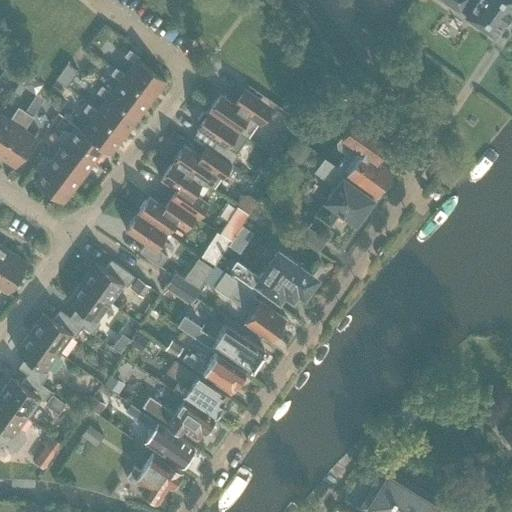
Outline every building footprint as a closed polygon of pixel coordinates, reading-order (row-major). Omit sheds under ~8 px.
[(511,0),(442,0),(494,36),(511,8),(511,0)] [(134,62),(125,74),(123,76),(152,98),(166,79),(137,58),(139,56),(129,48),(124,55),(134,62)] [(110,73),(120,80),(111,92),(109,95),(138,116),(152,98),(123,76),(125,74),(115,66),(110,73)] [(106,98),(97,110),(95,113),(124,135),(138,116),(109,95),(111,92),(101,84),(96,91),(106,98)] [(220,93),(208,110),(237,130),(246,136),(257,121),(259,123),(266,112),(271,106),(244,87),(234,102),(220,93)] [(331,88),(316,109),(331,119),(346,98),(331,88)] [(336,117),(346,124),(357,107),(348,101),(336,117)] [(92,116),(82,131),(81,131),(104,148),(103,148),(110,153),(124,135),(95,113),(97,110),(87,103),(83,109),(92,116)] [(29,104),(25,110),(33,115),(37,109),(29,104)] [(9,119),(0,113),(0,149),(25,110),(18,105),(9,119)] [(397,129),(364,105),(354,118),(388,142),(397,129)] [(0,149),(0,155),(15,165),(34,135),(24,129),(33,115),(25,110),(0,149)] [(196,127),(216,141),(210,149),(230,163),(238,153),(236,131),(237,130),(208,110),(196,127)] [(368,187),(374,192),(376,189),(379,188),(384,182),(383,179),(390,170),(375,160),(377,156),(378,157),(388,142),(354,118),(344,133),(343,132),(334,144),(347,154),(338,166),(346,172),(368,187)] [(70,133),(63,128),(59,135),(94,161),(103,148),(104,148),(81,131),(82,131),(75,126),(70,133)] [(52,130),(47,136),(54,141),(59,135),(52,130)] [(54,141),(60,146),(55,153),(83,175),(94,161),(59,135),(54,141)] [(213,189),(230,163),(210,149),(204,158),(184,143),(172,160),(201,181),(202,181),(213,189)] [(303,143),(295,154),(310,165),(318,154),(303,143)] [(49,160),(43,155),(38,161),(73,188),(83,175),(55,153),(49,160)] [(371,197),(364,192),(368,187),(346,172),(324,156),(314,170),(335,185),(325,199),(326,199),(315,213),(329,223),(339,211),(342,213),(343,211),(354,220),(356,217),(359,219),(365,210),(362,209),(371,197)] [(194,192),(201,181),(172,160),(160,177),(180,192),(175,200),(198,216),(208,202),(194,192)] [(34,180),(63,202),(73,188),(38,161),(33,168),(40,173),(34,180)] [(149,194),(137,211),(166,232),(173,221),(185,229),(194,215),(197,217),(198,216),(175,200),(169,208),(149,194)] [(242,194),(235,204),(236,205),(247,212),(256,199),(248,194),(242,194)] [(247,212),(236,205),(219,231),(232,240),(249,213),(247,212)] [(155,247),(166,232),(137,211),(125,228),(145,242),(139,251),(159,265),(167,255),(155,247)] [(207,224),(211,218),(201,211),(197,217),(207,224)] [(0,262),(8,250),(0,244),(0,262)] [(204,249),(200,255),(214,264),(218,258),(204,249)] [(258,275),(236,259),(229,269),(251,285),(255,280),(278,296),(283,289),(291,295),(296,288),(299,290),(305,289),(312,279),(313,279),(312,273),(311,273),(278,249),(266,265),(266,264),(258,275)] [(0,262),(0,287),(7,292),(27,262),(8,250),(0,262)] [(104,268),(94,262),(81,280),(110,301),(123,283),(126,285),(134,275),(111,258),(104,268)] [(205,278),(204,279),(214,286),(229,297),(251,312),(245,321),(270,339),(285,318),(253,295),(255,292),(240,281),(226,271),(225,271),(215,264),(205,278)] [(174,271),(165,285),(190,302),(199,289),(174,271)] [(196,271),(189,281),(198,287),(204,279),(205,278),(196,271)] [(129,287),(142,296),(149,286),(136,276),(129,287)] [(96,320),(110,301),(81,280),(67,299),(76,306),(69,316),(82,326),(92,333),(100,322),(96,320)] [(75,336),(82,326),(69,316),(60,309),(52,319),(43,312),(29,331),(58,352),(72,333),(75,336)] [(184,315),(177,325),(210,346),(212,343),(250,369),(264,348),(225,323),(215,338),(199,328),(201,326),(184,315)] [(135,329),(128,341),(142,350),(149,338),(135,329)] [(45,370),(58,352),(29,331),(15,350),(25,356),(18,366),(27,373),(41,383),(48,373),(45,370)] [(117,339),(112,346),(119,351),(124,345),(117,339)] [(171,339),(164,349),(175,356),(182,347),(171,339)] [(235,384),(240,383),(246,375),(245,375),(244,370),(216,351),(204,367),(201,365),(204,360),(191,351),(189,354),(185,352),(181,358),(230,391),(235,384)] [(174,357),(165,370),(177,378),(172,386),(182,394),(214,415),(228,394),(196,373),(186,365),(179,361),(174,357)] [(43,400),(50,390),(41,383),(27,373),(20,383),(11,376),(0,391),(0,397),(26,416),(40,398),(43,400)] [(109,374),(103,383),(111,388),(112,389),(113,390),(119,380),(117,378),(109,374)] [(51,393),(44,403),(58,413),(65,403),(51,393)] [(148,394),(141,404),(159,416),(179,431),(182,426),(199,437),(204,430),(209,429),(214,422),(214,421),(213,416),(185,396),(174,412),(166,406),(156,399),(148,394)] [(93,396),(87,405),(98,413),(104,404),(93,396)] [(18,427),(26,416),(0,397),(0,443),(1,442),(11,450),(16,449),(25,437),(24,432),(18,427)] [(193,446),(157,421),(130,403),(127,407),(131,409),(129,413),(152,428),(144,440),(180,465),(181,464),(187,463),(191,456),(190,451),(193,446)] [(511,404),(511,405),(511,412),(509,415),(511,419),(511,421),(502,429),(511,442),(511,404)] [(402,409),(398,416),(400,420),(407,424),(411,423),(415,416),(414,412),(407,408),(402,409)] [(81,433),(95,445),(103,435),(88,424),(81,433)] [(40,440),(54,451),(60,442),(45,432),(40,440)] [(168,484),(171,486),(181,471),(153,452),(140,470),(133,465),(126,476),(143,487),(141,490),(156,501),(168,484)] [(438,511),(444,503),(385,466),(361,506),(369,511),(438,511)]
